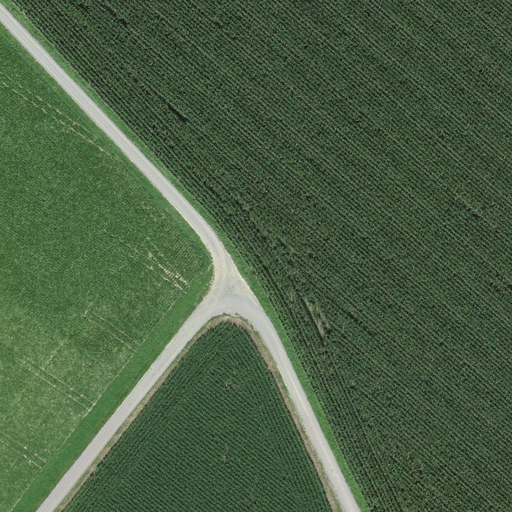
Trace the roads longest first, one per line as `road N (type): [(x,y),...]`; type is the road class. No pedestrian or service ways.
road 1 (track): [(0,8),(169,184),(272,338),(352,511)]
road 2 (track): [(232,277),(47,511)]
